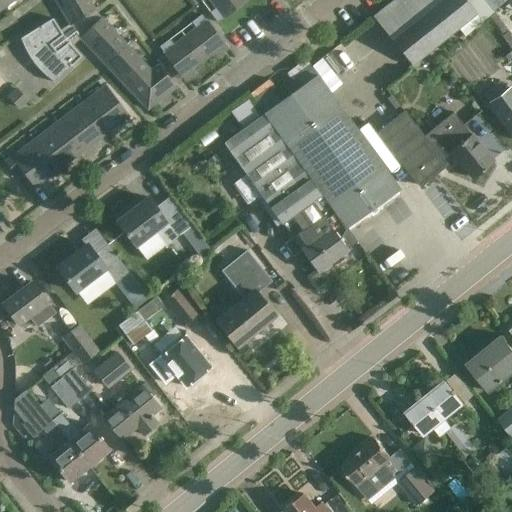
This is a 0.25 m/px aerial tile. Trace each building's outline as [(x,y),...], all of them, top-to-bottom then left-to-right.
[(0,0),(0,5),(3,9),(15,0),(0,0)] [(97,10),(90,0),(54,0),(70,26),(97,10)] [(204,0),(210,0),(216,7),(209,13),(217,23),(223,17),(246,0),(245,0),(201,0),(200,1),(201,2),(204,0)] [(390,38),(390,37),(412,65),(457,29),(462,35),(481,21),(482,23),(494,13),(483,0),(393,0),(373,16),(390,38)] [(196,29),(185,37),(203,60),(224,44),(206,21),(201,15),(191,23),(196,29)] [(103,63),(125,41),(102,16),(79,38),(103,63)] [(53,18),(21,38),(26,49),(30,57),(33,61),(36,66),(43,73),(54,82),(82,56),(69,42),(78,34),(73,28),(63,35),(53,18)] [(185,37),(174,46),(169,40),(159,47),(164,54),(182,77),(203,60),(185,37)] [(103,63),(130,92),(151,69),(125,41),(103,63)] [(158,63),(151,69),(130,92),(148,111),(177,88),(158,63)] [(264,113),(346,227),(399,190),(316,75),(264,113)] [(483,95),(489,104),(511,134),(511,92),(510,89),(507,91),(500,83),(483,95)] [(82,103),(106,134),(129,116),(105,85),(82,103)] [(16,88),(8,96),(20,108),(28,100),(16,88)] [(106,134),(82,103),(58,121),(82,152),(106,134)] [(460,125),(441,140),(413,105),(376,135),(418,186),(446,163),(442,158),(449,152),(471,179),(492,161),(471,135),(469,136),(460,125)] [(264,114),(224,144),(281,223),(288,218),(299,234),(284,244),(293,257),(302,250),(318,273),(358,244),(346,227),(264,114)] [(34,140),(58,171),(82,152),(58,121),(34,140)] [(58,171),(34,140),(7,161),(16,174),(23,169),(37,187),(58,171)] [(466,236),(509,198),(489,175),(446,214),(466,236)] [(149,198),(118,221),(137,246),(155,232),(165,246),(183,232),(195,249),(201,257),(211,249),(205,242),(171,198),(157,209),(154,205),(149,198)] [(87,244),(57,267),(75,292),(106,269),(116,282),(136,308),(148,299),(128,273),(107,244),(94,254),(87,244)] [(275,314),(257,292),(272,280),(246,248),(220,270),(242,297),(216,319),(237,345),(275,314)] [(36,327),(56,313),(47,301),(31,281),(3,303),(5,306),(0,310),(11,324),(16,320),(18,323),(28,316),(36,327)] [(164,299),(185,324),(197,315),(176,289),(164,299)] [(284,311),(304,355),(325,345),(305,302),(284,311)] [(61,338),(81,364),(98,351),(78,324),(61,338)] [(199,375),(209,367),(184,336),(160,356),(185,387),(190,384),(191,384),(198,379),(199,375)] [(490,392),(511,374),(511,348),(502,336),(467,364),(490,392)] [(117,351),(92,370),(107,389),(132,369),(117,351)] [(65,383),(52,368),(42,376),(68,409),(79,401),(65,383)] [(65,383),(79,401),(91,391),(73,368),(60,378),(52,368),(65,383)] [(426,397),(444,419),(464,403),(446,381),(426,397)] [(150,397),(155,393),(146,382),(141,386),(129,396),(125,392),(116,400),(120,404),(104,417),(121,439),(136,427),(143,435),(157,424),(150,415),(159,408),(150,397)] [(89,466),(51,419),(51,420),(27,389),(14,399),(14,409),(25,423),(22,425),(33,438),(44,429),(59,447),(48,456),(69,482),(89,466)] [(455,445),(466,436),(455,423),(451,427),(444,419),(426,397),(407,413),(425,435),(433,428),(440,437),(445,433),(455,445)] [(511,436),(511,407),(498,418),(511,436)] [(51,419),(89,466),(108,450),(87,424),(79,431),(71,422),(69,423),(60,413),(51,419)] [(466,436),(455,445),(465,457),(476,448),(466,436)] [(341,467),(356,485),(368,500),(396,477),(384,463),(391,456),(376,438),(352,458),(348,457),(342,461),(342,466),(341,467)] [(511,466),(511,443),(497,454),(508,470),(511,466)] [(398,483),(417,506),(437,489),(417,466),(398,483)] [(285,511),(330,511),(323,503),(317,508),(306,494),(296,503),(293,501),(287,506),(288,509),(285,511)]
